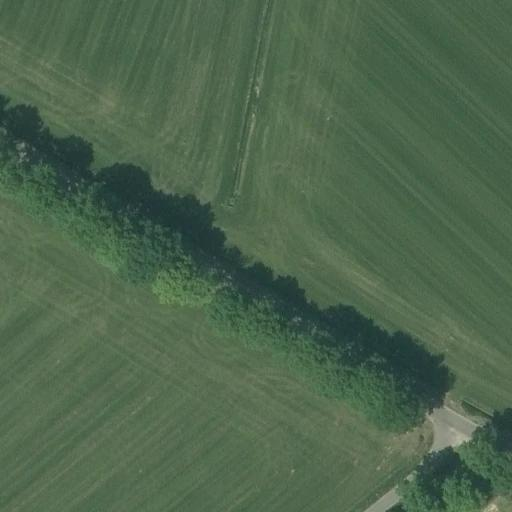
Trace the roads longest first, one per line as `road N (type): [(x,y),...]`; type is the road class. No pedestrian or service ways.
road 1 (unclassified): [(456,424),(0,148)]
road 2 (unclassified): [(456,424),(433,459),(370,511)]
